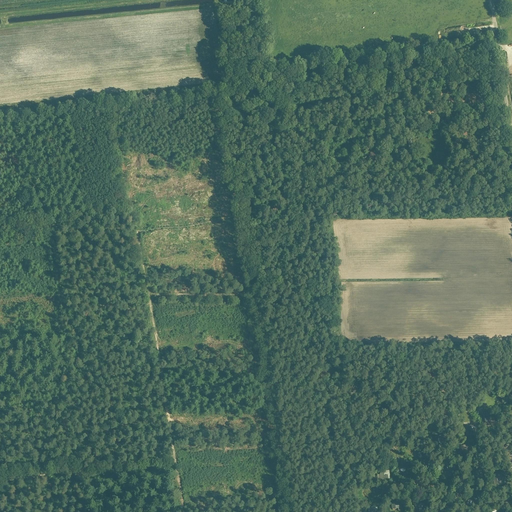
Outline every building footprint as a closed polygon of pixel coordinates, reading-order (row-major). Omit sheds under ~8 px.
[(485,422),(486,426),(496,424),(495,417),(490,418),(490,416),(484,417),(485,422)] [(474,425),(465,426),(467,436),(475,435),(474,425)] [(435,443),(444,442),(445,442),(445,438),(443,438),(443,435),(434,437),(435,443)] [(405,469),(405,468),(408,468),(407,461),(398,463),(399,469),(400,469),(400,470),(401,471),(402,472),(404,472),(405,471),(405,469)] [(456,468),(447,470),(448,476),(457,475),(456,468)] [(482,477),(481,470),(472,472),(473,479),(482,477)] [(497,481),(504,480),(503,472),(496,473),(496,475),(493,475),(494,485),(497,484),(497,481)] [(401,511),(401,508),(400,501),(391,503),(392,509),(398,509),(398,511),(401,511)]
